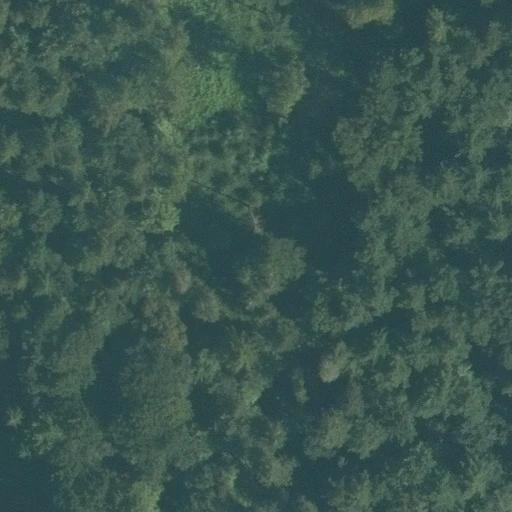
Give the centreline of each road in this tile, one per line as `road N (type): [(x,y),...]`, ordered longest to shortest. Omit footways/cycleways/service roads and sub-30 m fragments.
road 1 (track): [(138,326),(92,0)]
road 2 (track): [(511,287),(420,511)]
road 3 (track): [(160,511),(138,326)]
road 4 (track): [(0,289),(31,310),(93,327),(138,326)]
